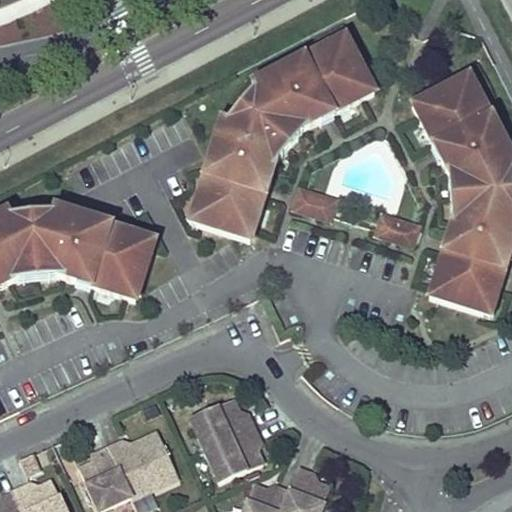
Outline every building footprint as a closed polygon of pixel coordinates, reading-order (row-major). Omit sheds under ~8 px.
[(327,57),(343,49),(340,43),(323,51),(327,57)] [(191,230),(246,247),(275,150),(369,99),(343,49),(327,57),(323,51),(246,91),(254,105),(232,132),(216,127),(190,210),(197,212),(191,230)] [(467,102),(473,99),(464,82),(458,85),(467,102)] [(457,208),(425,304),(479,321),(485,303),(491,305),(511,239),(511,220),(502,217),(499,183),(511,175),(511,171),(473,99),(467,102),(458,85),(408,112),(457,208)] [(325,226),(332,207),(296,196),(290,215),(325,226)] [(197,212),(190,210),(185,228),(191,230),(197,212)] [(0,291),(28,276),(131,307),(148,253),(131,247),(133,241),(50,214),(45,230),(10,233),(3,219),(0,220),(0,291)] [(414,233),(378,221),(372,241),(408,252),(414,233)] [(150,247),(133,241),(131,247),(148,253),(150,247)] [(486,323),(491,305),(485,303),(479,321),(486,323)] [(188,423),(204,457),(254,434),(248,421),(241,424),(231,403),(188,423)] [(254,434),(204,457),(217,487),(260,467),(253,451),(260,448),(254,434)] [(123,445),(108,452),(131,500),(133,504),(178,482),(157,436),(125,451),(123,445)] [(104,511),(131,500),(108,452),(94,459),(98,465),(79,474),(96,511),(104,511)] [(290,494),(283,511),(320,511),(328,493),(311,486),(313,480),(298,474),(290,494)] [(31,488),(17,495),(24,511),(63,511),(51,487),(35,495),(31,488)] [(243,511),(283,511),(290,494),(274,488),(271,495),(252,488),(243,511)] [(24,511),(17,495),(4,501),(6,509),(0,511),(24,511)]
